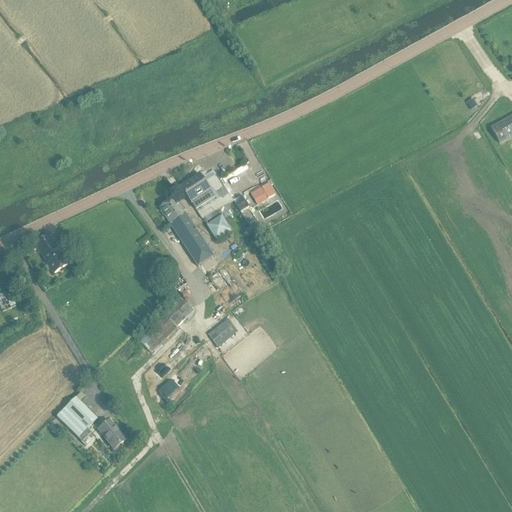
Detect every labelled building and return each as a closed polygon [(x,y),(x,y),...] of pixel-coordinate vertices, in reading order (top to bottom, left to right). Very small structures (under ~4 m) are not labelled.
[(500,145),(511,137),(511,116),(491,129),(500,145)] [(199,175),(181,187),(202,220),(234,203),(233,202),(213,171),(208,174),(202,178),(199,175)] [(275,196),(270,187),(273,185),(271,181),(250,192),(258,205),(275,196)] [(242,197),(233,202),(234,203),(241,213),(249,208),(242,197)] [(163,217),(164,216),(198,268),(214,257),(176,199),(160,209),(161,211),(160,212),(163,217)] [(222,217),(207,227),(217,241),(231,232),(222,217)] [(53,275),(69,265),(62,255),(66,252),(60,243),(54,247),(47,235),(34,244),(53,275)] [(188,285),(172,259),(160,267),(175,292),(188,285)] [(50,300),(61,293),(56,286),(44,293),(50,300)] [(174,292),(170,297),(177,302),(138,341),(152,354),(183,323),(194,311),(181,298),(174,292)] [(228,321),(208,336),(219,349),(238,333),(228,321)] [(80,394),(57,418),(82,442),(91,433),(87,429),(96,420),(79,403),(84,398),(80,394)] [(126,441),(109,421),(97,431),(113,451),(126,441)]
